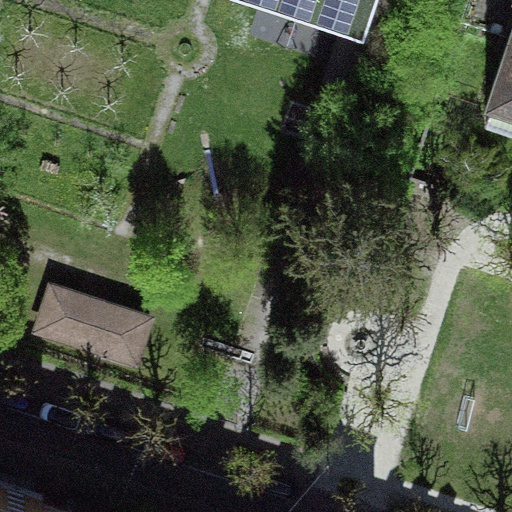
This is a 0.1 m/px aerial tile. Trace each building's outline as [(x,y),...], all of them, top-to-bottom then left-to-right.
[(300,0),(344,15),(349,0),(300,0)] [(511,0),(466,0),(460,20),(507,35),(483,107),(511,116),(511,0)] [(53,286),(40,325),(116,350),(122,331),(129,311),(53,286)] [(0,511),(33,511),(40,493),(0,480),(0,511)] [(42,494),(40,493),(33,511),(80,511),(41,499),(42,494)]
